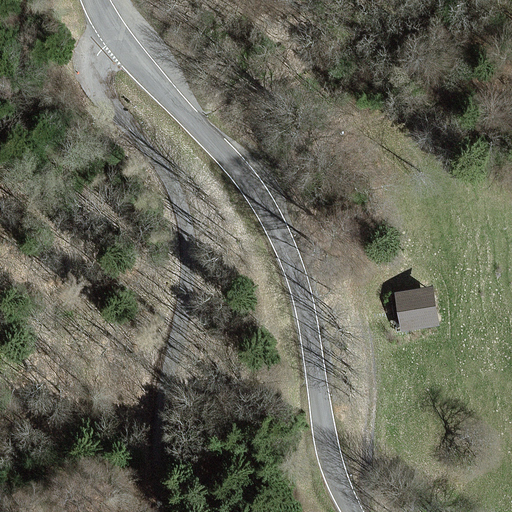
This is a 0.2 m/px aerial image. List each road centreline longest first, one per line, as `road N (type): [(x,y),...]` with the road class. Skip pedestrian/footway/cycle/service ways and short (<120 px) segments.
road 1 (tertiary): [(114,32),(241,171),(269,213),(304,306),(331,469),(347,511)]
road 2 (unclassified): [(114,32),(101,45),(97,75),(160,159),(191,254),(160,428),(165,511)]
road 3 (track): [(344,505),(360,491),(369,427),(359,303)]
